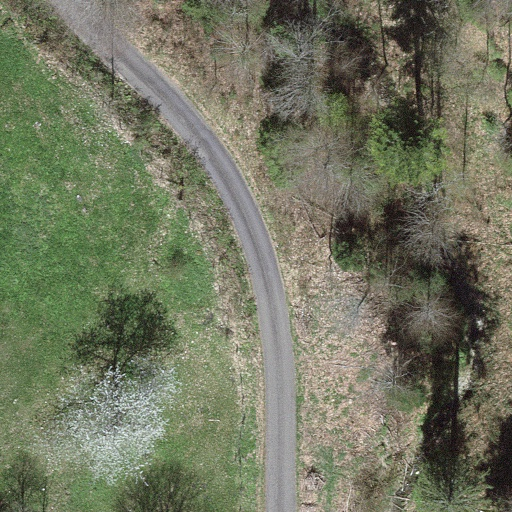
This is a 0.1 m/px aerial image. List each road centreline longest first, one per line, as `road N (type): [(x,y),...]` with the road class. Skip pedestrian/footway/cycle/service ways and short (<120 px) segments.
road 1 (unclassified): [(281,511),(279,338),(259,239),(209,150),(73,0)]
road 2 (track): [(511,235),(496,186),(436,71),(388,0)]
